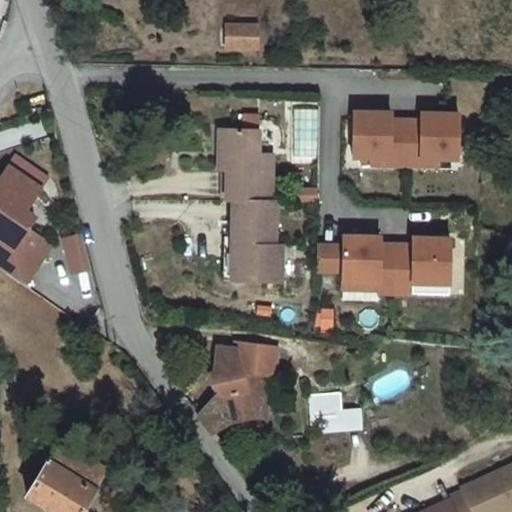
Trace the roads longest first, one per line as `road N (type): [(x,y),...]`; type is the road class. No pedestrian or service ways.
road 1 (unclassified): [(43,33),(108,267),(135,331),(253,511)]
road 2 (unknown): [(60,92),(189,74),(437,86)]
